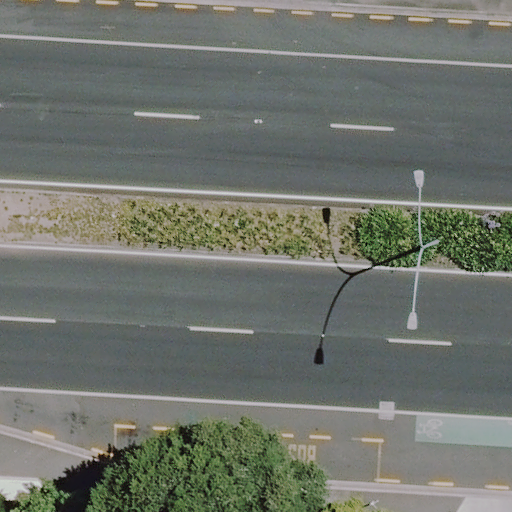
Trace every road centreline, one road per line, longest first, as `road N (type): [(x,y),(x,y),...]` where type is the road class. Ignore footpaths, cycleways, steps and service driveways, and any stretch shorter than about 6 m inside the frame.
road 1 (trunk): [(511,368),(0,328)]
road 2 (trunk): [(0,104),(511,136)]
